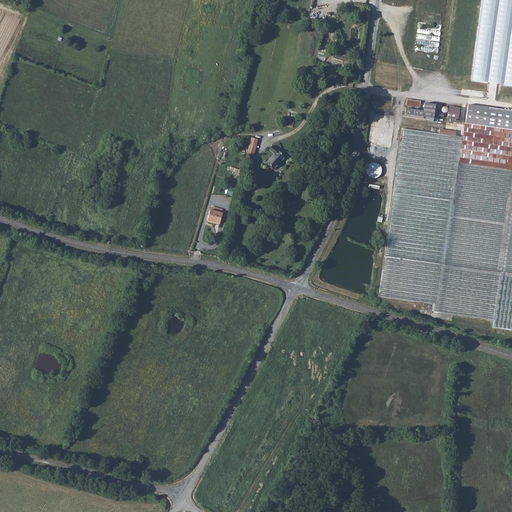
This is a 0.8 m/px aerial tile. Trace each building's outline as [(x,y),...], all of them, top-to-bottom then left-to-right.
[(511,0),(482,0),(471,80),(511,86),(511,0)] [(310,27),(301,53),(312,56),(320,31),(310,27)] [(405,117),(433,120),(435,105),(424,103),(423,111),(406,108),(405,117)] [(464,123),(478,125),(493,127),(495,114),(496,109),(466,105),(464,123)] [(447,118),(458,119),(459,108),(448,107),(447,118)] [(462,137),(458,162),(511,169),(511,116),(495,114),(493,127),(478,125),(464,123),(462,137)] [(284,126),(292,128),(294,120),(286,118),(284,126)] [(380,294),(433,302),(433,311),(494,320),(493,331),(511,334),(511,169),(458,162),(462,137),(412,130),(403,129),(400,153),(380,294)] [(247,155),(253,157),(257,144),(250,142),(247,155)] [(266,163),(274,170),(285,157),(272,146),(269,150),(273,154),(266,163)] [(207,221),(219,224),(222,213),(223,210),(217,208),(217,212),(210,210),(207,221)] [(267,211),(263,221),(268,222),(272,212),(267,211)]
